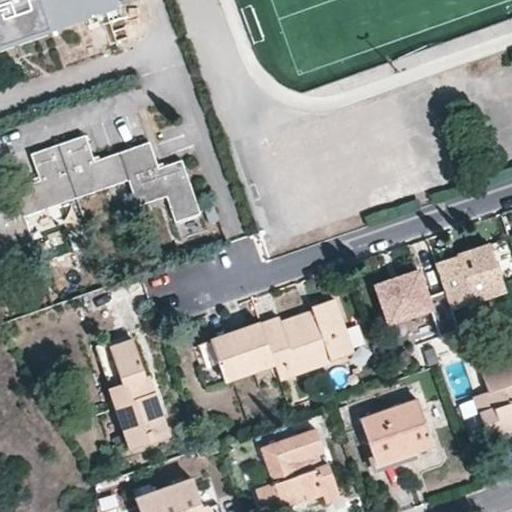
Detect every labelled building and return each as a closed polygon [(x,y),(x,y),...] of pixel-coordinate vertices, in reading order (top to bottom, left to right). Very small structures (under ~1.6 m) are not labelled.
[(114,0),(0,0),(0,46),(117,7),(114,0)] [(128,179),(118,153),(94,161),(84,135),(57,145),(75,198),(128,179)] [(128,179),(137,205),(165,195),(174,221),(199,213),(179,160),(156,168),(147,142),(118,153),(128,179)] [(57,145),(32,154),(40,179),(17,187),(27,214),(75,198),(57,145)] [(0,254),(36,242),(27,214),(17,187),(0,192),(0,254)] [(456,255),(435,263),(446,292),(452,310),(506,291),(489,244),(466,252),(471,266),(462,270),(456,255)] [(466,252),(456,255),(462,270),(471,266),(466,252)] [(428,298),(418,272),(398,279),(400,283),(393,286),(392,281),(376,287),(390,324),(431,310),(441,337),(459,330),(452,310),(446,292),(428,298)] [(274,364),(279,378),(351,353),(332,300),(310,307),(311,311),(315,322),(283,333),(279,322),(277,318),(259,324),(274,364)] [(279,322),(283,333),(315,322),(311,311),(279,322)] [(209,342),(224,381),(274,364),(259,324),(241,330),(243,335),(231,339),(229,335),(209,342)] [(229,335),(231,339),(243,335),(241,330),(229,335)] [(142,379),(129,341),(96,353),(124,433),(129,449),(167,437),(152,392),(147,394),(142,379)] [(511,360),(480,371),(487,392),(492,407),(478,412),(486,437),(511,428),(511,360)] [(147,378),(142,379),(147,394),(152,392),(147,378)] [(475,396),(473,397),(478,412),(492,407),(487,392),(475,396)] [(432,445),(416,399),(360,418),(373,455),(374,458),(409,447),(411,453),(414,451),(432,445)] [(311,410),(308,400),(289,407),(293,417),(311,410)] [(316,454),(323,451),(315,430),(262,448),(273,484),(254,490),(261,511),(267,511),(296,502),(294,495),(302,492),(304,499),(320,494),(324,504),(339,498),(327,465),(321,468),(316,454)] [(366,458),(372,474),(417,459),(414,451),(411,453),(409,447),(374,458),(373,455),(366,458)] [(201,506),(190,479),(133,499),(137,511),(208,511),(205,504),(201,506)] [(304,499),(302,492),(294,495),(296,502),(304,499)]
